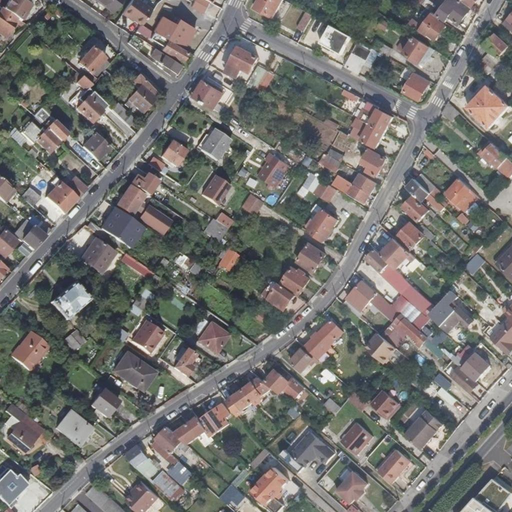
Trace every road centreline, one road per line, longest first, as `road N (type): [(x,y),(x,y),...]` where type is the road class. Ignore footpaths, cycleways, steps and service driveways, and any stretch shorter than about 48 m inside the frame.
road 1 (residential): [(426,119),(334,291),(283,338),(97,461),(46,511)]
road 2 (residential): [(0,299),(175,95)]
road 3 (residential): [(426,119),(229,22)]
road 4 (secondary): [(511,396),(407,511)]
road 5 (residential): [(62,0),(175,95)]
road 6 (residential): [(426,119),(494,0)]
road 7 (secondary): [(429,511),(511,419)]
